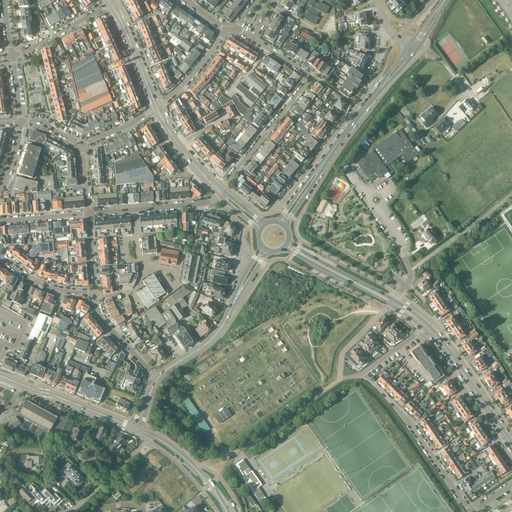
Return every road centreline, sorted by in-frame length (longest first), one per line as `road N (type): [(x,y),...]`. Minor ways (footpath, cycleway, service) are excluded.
road 1 (residential): [(252,38),(308,77),(218,190)]
road 2 (residential): [(471,511),(424,442),(368,380)]
road 3 (tertiary): [(321,166),(413,46)]
road 4 (secondary): [(511,445),(424,325)]
road 5 (tertiary): [(136,428),(20,384)]
road 6 (tertiary): [(156,380),(212,339),(237,294)]
road 7 (secondary): [(282,249),(390,301)]
road 8 (secondary): [(390,301),(289,238)]
